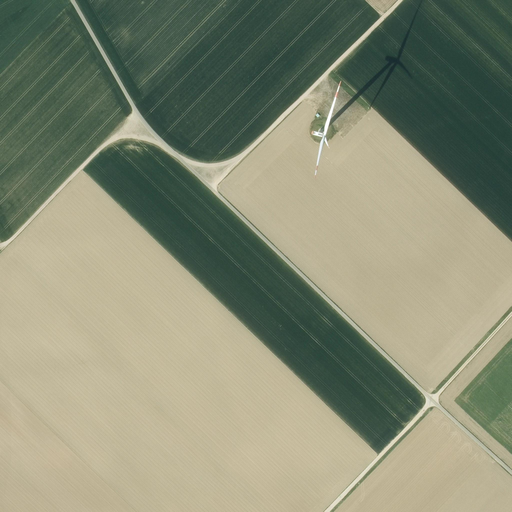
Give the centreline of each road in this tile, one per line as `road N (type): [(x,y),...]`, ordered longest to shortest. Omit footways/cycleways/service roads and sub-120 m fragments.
road 1 (unclassified): [(511,473),(159,140),(71,0)]
road 2 (track): [(402,0),(211,188)]
road 3 (track): [(135,110),(2,247)]
road 4 (track): [(325,511),(431,400)]
